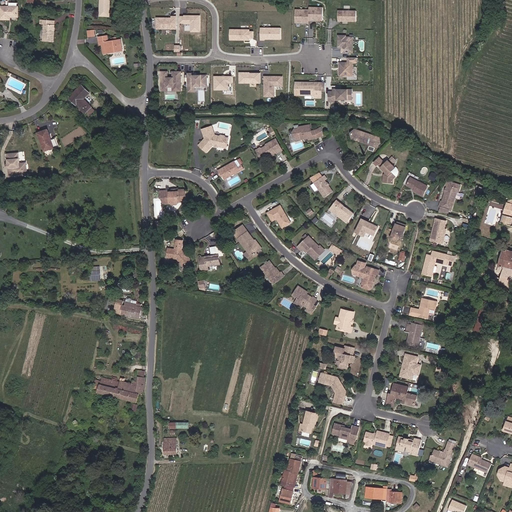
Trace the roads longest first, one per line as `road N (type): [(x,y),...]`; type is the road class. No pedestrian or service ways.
road 1 (unclassified): [(144,168),(155,314),(151,461),(138,511)]
road 2 (residential): [(247,197),(323,153),(376,197),(416,210)]
road 3 (residential): [(247,197),(305,270),(389,307)]
road 4 (residential): [(389,307),(369,401),(429,426)]
road 5 (residential): [(359,474),(306,469),(305,494),(350,507)]
